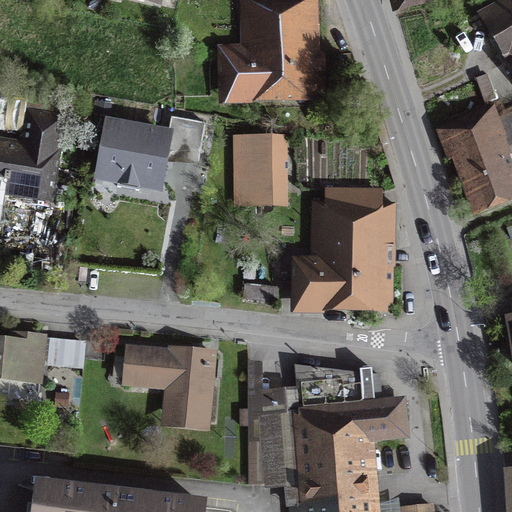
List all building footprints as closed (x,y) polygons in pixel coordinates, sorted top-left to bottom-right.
[(509,48),(511,53),(511,0),(503,0),(483,11),(506,50),(509,48)] [(307,5),(253,7),(255,56),(231,57),(232,96),(323,93),(322,55),(308,55),(307,5)] [(487,75),(476,79),(484,101),(495,97),(487,75)] [(447,127),(478,208),(511,195),(511,191),(505,173),(510,171),(503,151),(497,153),(493,143),(503,140),(492,108),(447,127)] [(0,180),(7,181),(5,192),(49,199),(62,118),(32,113),(26,150),(0,145),(0,180)] [(511,113),(498,118),(509,145),(511,144),(511,113)] [(100,176),(118,180),(117,187),(138,191),(140,183),(159,187),(166,147),(200,154),(206,124),(171,118),(168,138),(109,127),(100,176)] [(258,193),(283,194),(284,155),(259,155),(258,193)] [(325,265),(302,265),(301,304),(379,306),(381,215),(374,215),(374,202),(380,203),(379,193),(346,192),(346,202),(341,202),(340,207),(326,207),(325,265)] [(276,303),(278,289),(245,285),(243,299),(276,303)] [(0,342),(0,377),(40,381),(44,338),(20,336),(19,344),(0,342)] [(67,343),(65,366),(83,368),(85,345),(67,343)] [(129,349),(125,384),(168,388),(165,413),(208,417),(214,354),(171,350),(171,353),(129,349)] [(337,501),(369,498),(365,440),(405,437),(402,403),(375,405),(374,399),(376,399),(371,369),(359,370),(360,374),(294,366),(298,412),(248,417),(248,485),(288,484),(290,505),(337,501)] [(203,511),(204,506),(37,486),(33,511),(203,511)] [(369,498),(337,501),(337,511),(377,511),(377,497),(369,498)] [(290,505),(290,511),(337,511),(337,501),(290,505)]
